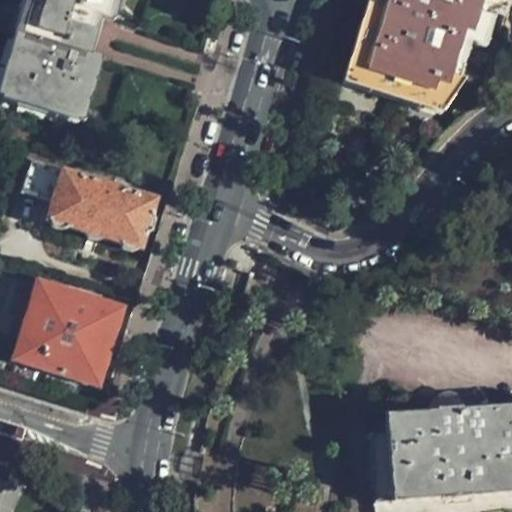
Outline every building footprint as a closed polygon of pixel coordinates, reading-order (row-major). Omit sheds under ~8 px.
[(36,0),(31,17),(16,65),(5,100),(73,122),(80,102),(82,103),(96,60),(86,55),(98,18),(110,22),(116,4),(116,0),(36,0)] [(478,39),(490,5),(496,6),(498,0),(378,0),(367,36),(354,79),(439,105),(445,87),(455,89),(473,38),(478,39)] [(140,252),(155,200),(69,174),(30,161),(20,194),(50,203),(45,222),(94,238),(140,252)] [(97,387),(110,341),(118,311),(86,301),(38,287),(24,330),(14,360),(57,374),(97,387)] [(511,495),(511,404),(467,408),(465,401),(460,395),(455,392),(447,391),(440,394),(435,399),(432,405),(431,410),(384,413),(385,434),(369,435),(374,505),(511,495)]
